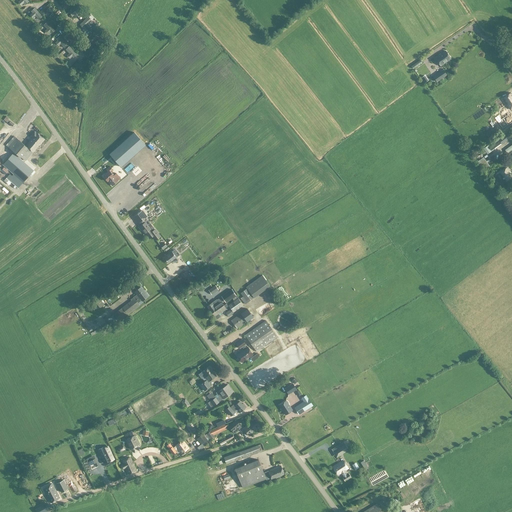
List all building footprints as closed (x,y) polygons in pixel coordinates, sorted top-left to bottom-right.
[(52,12),(50,10),(52,8),(49,4),(41,12),(44,15),(48,12),(50,14),(52,12)] [(73,16),(75,14),(77,16),(79,14),(77,12),(81,8),(78,5),(70,13),(73,16)] [(32,11),(34,14),(32,16),(33,17),(35,15),(39,19),(42,16),(35,8),(32,11)] [(83,28),(86,25),(88,28),(90,26),(88,24),(92,20),(88,17),(80,24),(83,28)] [(47,33),(49,31),(51,33),(55,30),(47,22),(44,25),(48,29),(45,31),(47,33)] [(73,35),(71,33),(74,31),(71,27),(63,35),(66,38),(70,34),(72,37),(73,35)] [(94,40),(97,38),(99,40),(101,38),(99,36),(102,32),(99,29),(91,37),(94,40)] [(57,39),(59,42),(57,44),(58,45),(61,43),(64,47),(68,44),(60,36),(57,39)] [(96,52),(94,50),(96,48),(93,45),(86,53),(89,56),(92,52),(95,54),(96,52)] [(69,57),(71,55),(74,58),(77,55),(70,46),(66,49),(70,53),(68,55),(69,57)] [(440,66),(447,62),(451,59),(446,51),(435,58),(440,66)] [(82,68),(80,66),(82,63),(79,60),(71,68),(75,71),(78,67),(80,69),(82,68)] [(411,67),(413,69),(422,62),(420,60),(411,67)] [(447,75),(443,70),(433,77),(437,82),(447,75)] [(503,130),(511,123),(511,120),(508,115),(502,120),(501,119),(497,122),(503,130)] [(13,127),(14,124),(8,119),(9,118),(6,117),(4,120),(13,127)] [(32,137),(25,145),(16,138),(8,147),(21,158),(21,157),(26,161),(33,152),(39,145),(41,142),(42,142),(45,139),(44,139),(37,133),(35,131),(30,136),(32,137)] [(511,135),(508,131),(498,138),(502,144),(503,144),(511,137),(511,135)] [(484,149),(487,153),(490,151),(491,152),(502,144),(498,138),(484,149)] [(122,143),(110,154),(121,167),(134,156),(122,143)] [(14,152),(3,165),(13,174),(23,183),(34,170),(20,158),(14,152)] [(484,157),(478,161),(484,170),(489,177),(492,174),(488,168),(490,166),(484,157)] [(168,176),(152,159),(139,171),(155,188),(168,176)] [(118,180),(120,178),(116,173),(114,175),(112,173),(113,172),(112,171),(113,170),(110,166),(106,169),(108,172),(106,174),(104,176),(107,181),(108,181),(112,185),(118,180)] [(504,180),(504,179),(505,179),(507,181),(511,177),(511,173),(507,167),(500,172),(504,177),(503,178),(500,174),(497,177),(500,182),(501,182),(502,184),(505,182),(504,180)] [(23,183),(13,174),(12,176),(10,174),(4,181),(9,185),(11,182),(18,188),(23,183)] [(158,207),(150,213),(152,216),(155,214),(156,216),(159,213),(158,211),(160,209),(158,207)] [(142,211),(133,217),(138,224),(139,224),(143,220),(147,217),(142,211)] [(160,237),(155,230),(152,231),(150,229),(153,227),(150,223),(147,225),(145,222),(143,220),(139,224),(140,226),(148,237),(150,235),(152,237),(153,236),(156,240),(160,237)] [(169,254),(164,258),(168,263),(171,261),(173,260),(175,263),(178,260),(176,258),(176,257),(172,252),(171,251),(168,253),(169,254)] [(194,282),(186,271),(181,275),(187,283),(190,281),(192,283),(194,282)] [(246,287),(247,288),(254,298),(270,286),(262,275),(246,287)] [(215,285),(208,290),(212,295),(219,290),(215,285)] [(123,307),(128,314),(140,305),(138,303),(142,300),(142,301),(149,296),(145,292),(141,287),(135,292),(137,295),(133,298),(134,299),(123,307)] [(245,304),(254,298),(247,288),(240,293),(243,296),(241,298),(245,304)] [(236,295),(232,289),(222,296),(226,302),(236,295)] [(233,312),(243,305),(238,298),(228,305),(233,312)] [(219,314),(226,309),(226,308),(228,306),(226,304),(224,305),(219,299),(217,300),(217,299),(212,303),(207,306),(209,309),(215,317),(217,319),(220,317),(219,314)] [(247,308),(241,313),(247,322),(254,317),(247,308)] [(247,322),(241,313),(231,320),(237,329),(247,322)] [(278,337),(266,320),(245,335),(257,351),(278,337)] [(248,347),(246,348),(245,345),(246,344),(242,339),(236,343),(240,348),(242,347),(244,349),(236,355),(242,362),(249,357),(249,358),(252,356),(252,355),(253,354),(248,347)] [(202,371),(208,379),(207,380),(200,385),(204,390),(211,386),(208,382),(209,381),(217,376),(213,371),(212,370),(212,369),(212,368),(211,366),(210,366),(202,371)] [(288,394),(296,389),(293,384),(292,384),(290,385),(285,389),(288,394)] [(226,397),(227,396),(233,392),(228,385),(216,393),(219,398),(218,399),(219,401),(223,399),(224,399),(227,397),(226,397)] [(304,402),(294,408),(299,414),(313,406),(306,395),(301,398),(304,402)] [(210,401),(214,406),(219,402),(216,397),(210,401)] [(186,408),(190,405),(185,399),(181,402),(186,408)] [(234,412),(236,409),(239,413),(246,407),(243,403),(242,404),(240,401),(235,405),(234,404),(230,407),(229,406),(226,410),(231,416),(235,412),(234,412)] [(279,405),(285,415),(292,410),(288,404),(288,403),(287,401),(286,401),(279,405)] [(240,425),(240,424),(236,420),(229,426),(234,433),(241,427),(240,425)] [(260,426),(254,420),(244,428),(249,435),(260,426)] [(193,433),(198,430),(192,421),(187,424),(193,433)] [(210,431),(207,434),(211,440),(215,437),(213,434),(226,428),(225,424),(210,431)] [(139,444),(134,435),(125,440),(130,449),(139,444)] [(209,443),(203,435),(197,439),(201,445),(202,444),(204,446),(209,443)] [(189,448),(183,440),(176,446),(173,448),(172,447),(169,449),(173,455),(176,452),(176,451),(178,449),(182,453),(189,448)] [(348,450),(344,442),(332,449),(337,457),(348,450)] [(114,459),(110,452),(107,446),(104,448),(104,447),(97,450),(104,463),(108,461),(108,462),(114,459)] [(226,465),(260,452),(258,446),(223,458),(226,465)] [(130,457),(122,461),(124,465),(121,466),(123,469),(125,468),(128,474),(136,470),(130,457)] [(268,471),(264,473),(258,459),(235,468),(243,488),(266,479),(266,480),(269,478),(268,476),(270,475),(271,479),(284,474),(281,466),(268,471)] [(343,460),(332,467),(337,475),(341,473),(344,477),(346,475),(345,470),(348,468),(343,460)] [(364,461),(361,462),(365,470),(366,470),(366,471),(369,470),(368,468),(364,461)] [(424,486),(437,481),(430,466),(417,471),(424,486)] [(223,497),(218,477),(208,480),(213,500),(223,497)] [(63,480),(57,483),(61,492),(68,488),(63,480)] [(47,495),(50,502),(59,497),(55,490),(54,490),(54,489),(55,489),(52,483),(43,488),(46,493),(47,493),(48,495),(47,495)] [(73,483),(68,486),(72,492),(77,489),(73,483)] [(417,485),(408,490),(412,498),(421,493),(417,485)] [(390,498),(398,495),(395,490),(387,493),(390,498)] [(48,501),(37,506),(40,511),(51,507),(48,501)]
